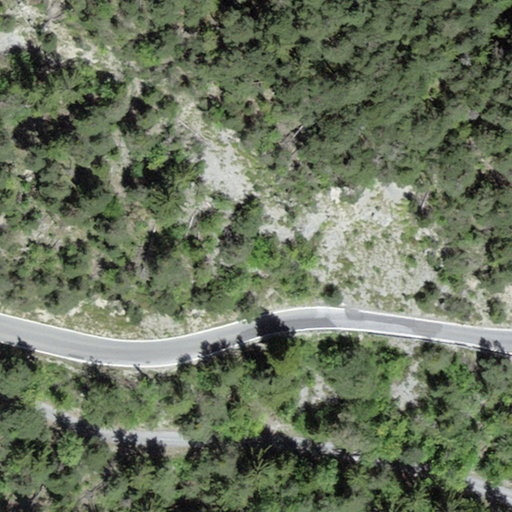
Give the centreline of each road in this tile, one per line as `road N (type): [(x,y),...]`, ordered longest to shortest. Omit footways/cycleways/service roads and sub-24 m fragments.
road 1 (track): [(0,390),(119,438),(345,452),(511,499)]
road 2 (unclassified): [(0,326),(124,354),(178,350),(308,317),(511,341)]
